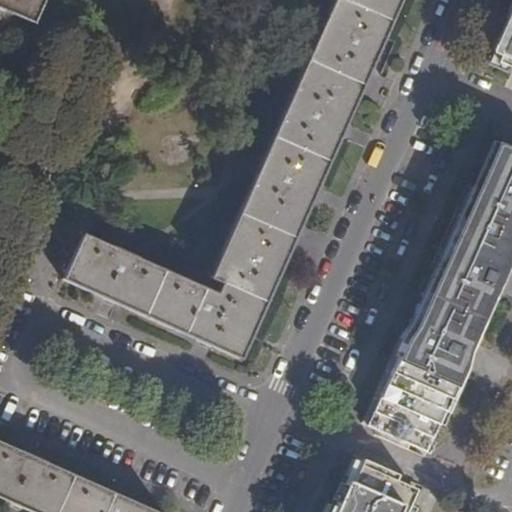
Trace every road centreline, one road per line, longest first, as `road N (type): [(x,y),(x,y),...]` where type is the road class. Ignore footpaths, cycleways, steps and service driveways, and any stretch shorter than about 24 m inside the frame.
road 1 (residential): [(270,418),(36,312),(7,377),(239,486)]
road 2 (residential): [(270,418),(427,72)]
